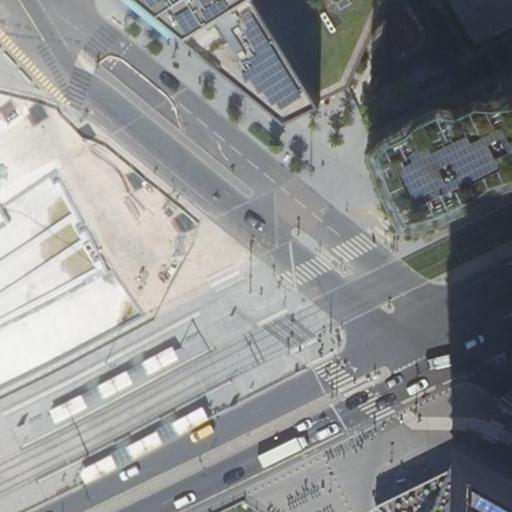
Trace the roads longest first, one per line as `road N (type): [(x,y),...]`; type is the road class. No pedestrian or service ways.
road 1 (tertiary): [(37,0),(55,57),(78,87),(355,307),(421,329)]
road 2 (tertiary): [(421,329),(400,284),(38,0)]
road 3 (primary): [(421,329),(60,511)]
road 4 (primary): [(153,511),(467,356)]
